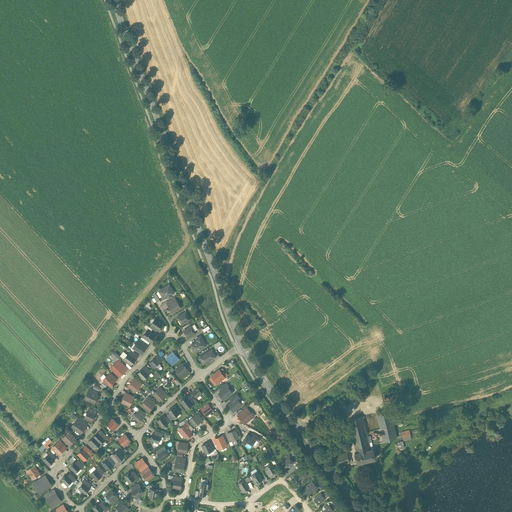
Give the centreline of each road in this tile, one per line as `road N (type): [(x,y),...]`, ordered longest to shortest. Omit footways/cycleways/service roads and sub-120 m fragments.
road 1 (tertiary): [(114,0),(242,345)]
road 2 (tertiary): [(242,345),(363,511)]
road 3 (residential): [(200,375),(226,419),(193,443),(183,497)]
road 4 (residential): [(78,510),(54,470),(110,403)]
